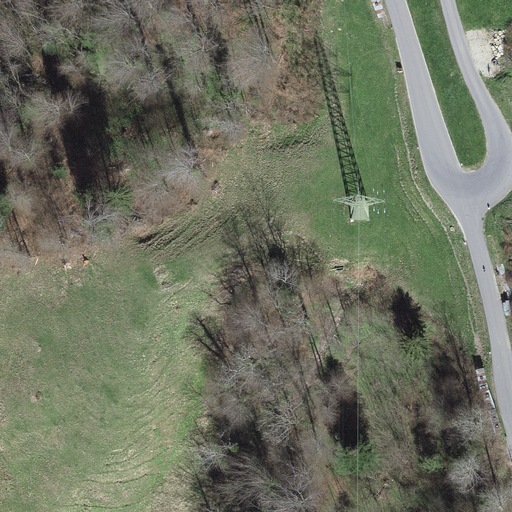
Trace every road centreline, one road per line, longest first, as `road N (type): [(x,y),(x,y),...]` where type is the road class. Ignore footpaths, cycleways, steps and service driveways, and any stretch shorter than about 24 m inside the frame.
road 1 (unclassified): [(511,431),(466,200)]
road 2 (unclassified): [(466,200),(498,178),(496,139),(446,0)]
road 3 (unclassified): [(466,200),(441,184),(394,0)]
